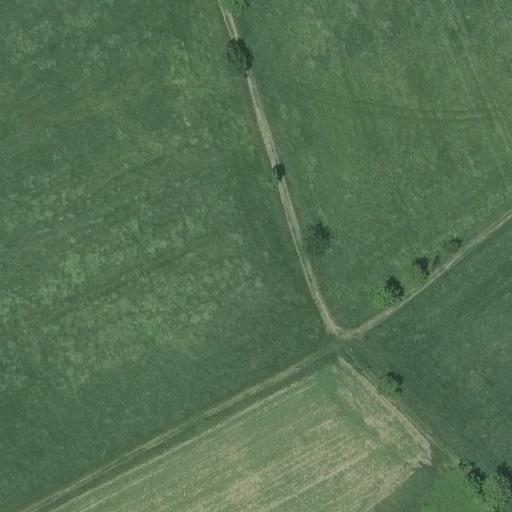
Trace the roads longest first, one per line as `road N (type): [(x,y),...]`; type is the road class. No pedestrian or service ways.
road 1 (track): [(341,337),(224,0)]
road 2 (track): [(511,207),(341,337)]
